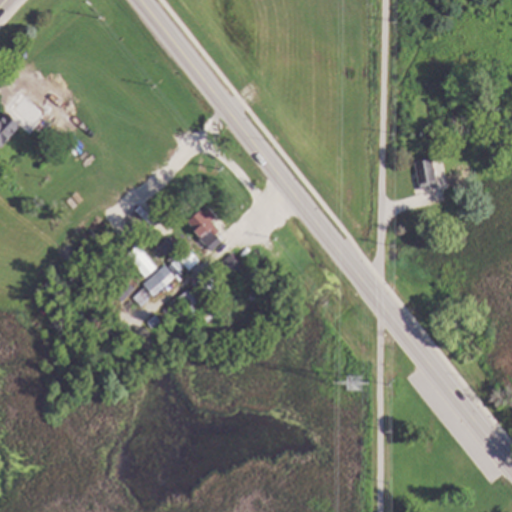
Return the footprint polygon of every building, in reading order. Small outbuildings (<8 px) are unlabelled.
[(37,111),(1,147),(0,146),(0,122),(24,98),(37,111)] [(491,139),(484,140),(483,133),(490,132),(491,139)] [(439,186),(421,190),(416,162),(433,159),(439,186)] [(216,217),(211,222),(226,240),(214,250),(190,221),(202,211),(205,215),(211,211),(216,217)] [(144,279),(155,267),(134,248),(123,260),(144,279)] [(196,261),(187,252),(177,261),(187,271),(196,261)] [(244,266),(231,277),(221,265),(233,254),(244,266)] [(185,268),(178,275),(166,261),(174,255),(185,268)] [(119,276),(110,285),(101,276),(97,279),(88,271),(100,258),(119,276)] [(177,277),(142,306),(125,286),(138,275),(145,284),(167,265),(177,277)] [(204,280),(209,275),(220,288),(193,313),(179,299),(195,283),(193,280),(199,274),(204,280)] [(177,298),(189,312),(183,316),(172,302),(177,298)] [(161,320),(149,329),(144,324),(156,314),(161,320)] [(126,324),(121,340),(94,331),(99,315),(126,324)] [(164,338),(161,342),(156,337),(160,333),(164,338)]
